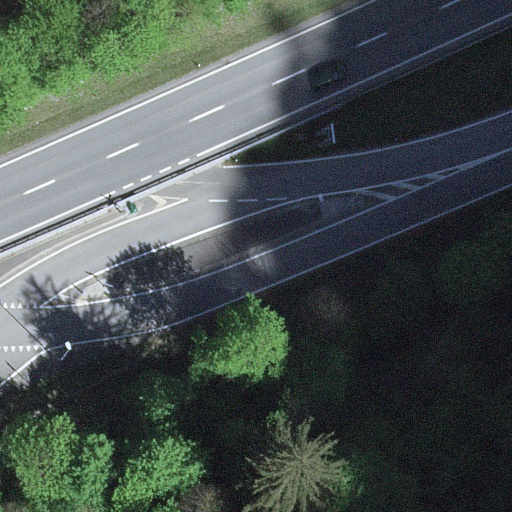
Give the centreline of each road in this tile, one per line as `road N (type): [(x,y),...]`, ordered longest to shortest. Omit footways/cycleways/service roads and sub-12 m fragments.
road 1 (tertiary): [(0,344),(511,140)]
road 2 (primary): [(464,0),(0,210)]
